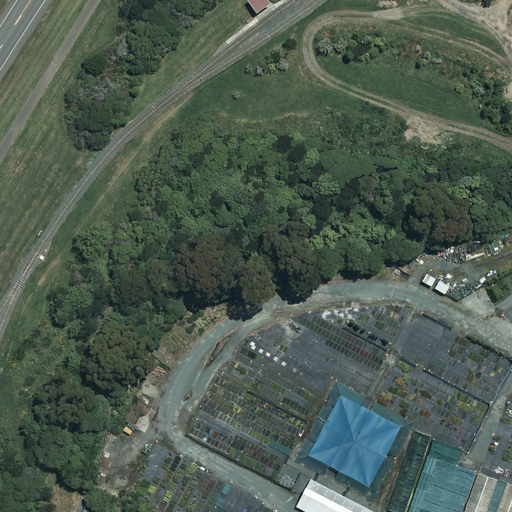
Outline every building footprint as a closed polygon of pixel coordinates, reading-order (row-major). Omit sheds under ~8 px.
[(246,0),(255,12),(269,2),(267,0),(246,0)] [(307,454),(367,486),(401,425),(339,393),(307,454)] [(414,430),(388,508),(399,511),(403,511),(430,435),(414,430)] [(407,511),(461,511),(475,472),(456,465),(427,455),(407,511)] [(477,473),(463,511),(511,511),(511,484),(479,473),(477,473)] [(375,511),(310,478),(295,506),(307,511),(375,511)]
